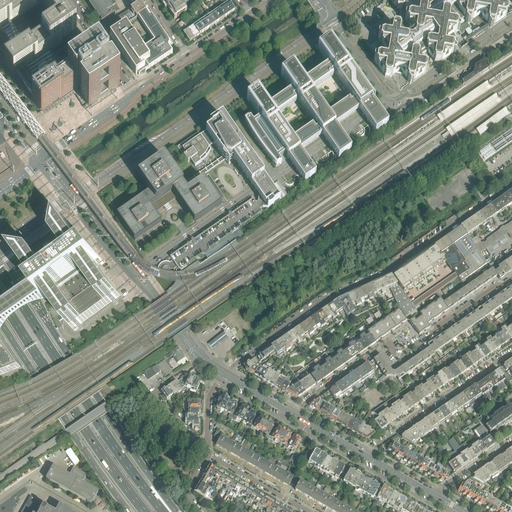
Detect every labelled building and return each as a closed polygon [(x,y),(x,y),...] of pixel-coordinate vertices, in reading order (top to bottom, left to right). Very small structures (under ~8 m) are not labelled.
[(72,18),(61,0),(60,0),(59,1),(58,0),(17,0),(16,1),(3,9),(7,14),(9,12),(10,14),(8,16),(12,22),(25,14),(35,6),(41,2),(58,27),(42,39),(29,47),(32,52),(35,50),(36,52),(33,54),(38,60),(40,58),(50,51),(67,40),(84,65),(98,56),(86,38),(85,39),(83,36),(84,36),(81,31),(72,18)] [(105,0),(85,0),(87,2),(87,3),(88,3),(91,8),(91,9),(92,9),(95,13),(95,14),(96,15),(98,18),(98,19),(99,19),(101,22),(101,23),(102,23),(115,14),(119,10),(114,2),(109,5),(105,0)] [(183,0),(161,0),(174,19),(186,11),(183,6),(186,4),(183,0)] [(228,2),(226,0),(223,2),(221,0),(219,0),(223,6),(229,15),(235,11),(228,2)] [(493,27),(511,13),(511,0),(390,0),(395,7),(397,7),(397,9),(402,10),(403,8),(405,9),(404,10),(408,16),(410,16),(410,18),(408,18),(407,18),(405,18),(404,20),(407,24),(409,24),(408,26),(410,29),(403,35),(401,31),(399,31),(399,29),(398,29),(397,26),(396,26),(394,28),(393,28),(393,30),(391,30),(383,35),(383,37),(381,37),(378,36),(377,39),(380,42),(382,43),(381,45),(387,52),(379,58),(377,59),(374,59),(373,62),(376,65),(377,65),(377,67),(383,76),(385,76),(384,78),(388,78),(390,79),(390,77),(392,77),(397,84),(396,85),(396,86),(397,86),(398,86),(401,91),(410,85),(412,85),(413,83),(452,55),(455,56),(455,53),(468,44),(468,43),(469,42),(469,40),(469,39),(468,36),(466,33),(465,32),(464,32),(458,23),(459,23),(460,23),(460,22),(462,20),(475,39),(490,29),(493,29),(493,27)] [(141,5),(140,3),(136,6),(119,17),(118,18),(104,27),(110,37),(126,26),(138,18),(146,12),(145,11),(145,10),(142,5),(141,5)] [(229,15),(223,6),(218,10),(224,19),(229,15)] [(0,56),(5,63),(4,64),(13,76),(14,76),(25,89),(24,90),(24,92),(26,92),(27,92),(33,100),(32,101),(41,113),(64,97),(76,89),(67,77),(57,83),(40,58),(38,60),(33,54),(36,52),(35,50),(32,52),(29,47),(26,49),(9,24),(12,22),(8,16),(10,14),(9,12),(7,14),(3,9),(1,11),(0,10),(0,56)] [(224,19),(218,10),(213,13),(219,22),(224,19)] [(142,51),(126,26),(110,37),(135,75),(138,74),(138,75),(139,76),(139,75),(142,73),(143,74),(144,74),(144,73),(145,72),(144,72),(145,71),(145,72),(172,54),(171,52),(168,48),(168,46),(170,45),(168,43),(151,17),(150,18),(146,12),(138,18),(139,20),(141,23),(154,43),(142,51)] [(219,22),(213,13),(208,17),(214,26),(219,22)] [(214,26),(208,17),(206,15),(204,16),(205,17),(202,19),(203,20),(209,29),(214,26)] [(209,29),(203,20),(198,23),(204,32),(209,29)] [(204,32),(198,23),(193,27),(199,36),(204,32)] [(199,36),(193,27),(188,30),(194,39),(199,36)] [(194,39),(188,30),(183,33),(189,42),(190,42),(190,41),(192,41),(192,40),(194,39)] [(283,79),(291,90),(291,91),(268,107),(257,92),(246,100),(260,119),(253,123),(250,119),(245,122),(249,130),(254,138),(259,146),(264,153),(270,160),(276,167),(281,164),(278,159),(281,158),(281,159),(282,159),(283,159),(283,158),(283,157),(282,157),(285,155),(292,165),(304,183),(315,175),(303,158),(298,151),(321,135),(326,142),(338,159),(351,150),(339,133),(334,127),(359,110),(363,116),(375,133),(388,125),(376,107),(368,97),(371,95),(346,58),(343,60),(330,41),(317,50),(328,65),(303,82),(293,67),(280,76),(283,79)] [(119,87),(111,74),(108,76),(104,70),(107,69),(98,56),(84,65),(67,77),(76,89),(78,88),(82,94),(80,95),(81,97),(81,99),(83,100),(85,103),(85,104),(85,105),(86,106),(87,106),(89,108),(119,87)] [(486,83),(480,74),(482,73),(489,68),(489,67),(486,63),(484,60),(474,67),(474,70),(469,73),(468,75),(465,77),(466,80),(462,82),(464,84),(464,85),(477,77),(483,85),(487,91),(491,98),(496,105),(501,112),(505,118),(506,118),(509,116),(504,109),(500,103),(495,96),(490,89),(486,83)] [(487,80),(436,115),(439,118),(439,119),(443,125),(494,90),(487,80)] [(497,94),(446,129),(453,139),(503,103),(497,94)] [(507,109),(478,131),(479,133),(482,137),(511,115),(509,111),(507,109)] [(155,213),(177,198),(195,223),(222,205),(203,178),(187,190),(186,188),(228,159),(229,159),(230,159),(231,159),(232,158),(255,190),(259,196),(258,197),(258,199),(258,201),(255,203),(253,199),(231,215),(230,213),(228,215),(229,216),(194,241),(193,239),(191,241),(192,242),(170,257),(173,261),(170,263),(168,262),(166,262),(165,262),(163,262),(161,263),(160,264),(159,266),(158,268),(158,269),(158,271),(158,273),(159,275),(160,276),(162,277),(163,278),(165,278),(167,278),(169,278),(170,277),(172,276),(173,275),(174,273),(174,271),(174,269),(177,267),(179,271),(203,254),(206,259),(235,239),(242,234),(239,229),(262,213),(260,209),(263,207),(264,208),(266,208),(268,208),(270,208),(271,207),(272,206),(280,200),(267,182),(222,117),(209,125),(210,126),(211,125),(213,127),(206,132),(206,133),(201,137),(198,133),(177,148),(188,163),(191,161),(195,167),(202,162),(205,160),(206,158),(208,155),(210,152),(210,151),(208,147),(215,143),(223,156),(224,155),(224,156),(183,185),(164,157),(138,176),(149,192),(143,196),(116,215),(135,241),(162,223),(155,213)] [(511,191),(502,198),(508,207),(511,204),(511,191)] [(508,207),(502,198),(490,207),(496,215),(508,207)] [(494,217),(496,215),(490,207),(488,208),(486,210),(492,218),(494,217)] [(492,218),(486,210),(473,218),(479,227),(492,218)] [(479,227),(473,218),(461,227),(467,235),(479,227)] [(48,250),(39,256),(18,253),(41,286),(38,288),(0,315),(0,375),(8,373),(10,372),(21,367),(0,338),(0,333),(46,300),(50,298),(73,330),(77,327),(79,329),(80,330),(81,330),(82,330),(82,329),(83,329),(83,328),(83,327),(81,324),(85,321),(108,305),(113,302),(114,304),(115,305),(116,305),(117,305),(118,304),(118,303),(118,302),(116,299),(120,296),(104,274),(97,264),(102,260),(93,248),(89,252),(65,219),(62,240),(53,246),(52,245),(51,245),(50,245),(49,245),(48,246),(47,247),(47,248),(47,249),(48,250)] [(507,226),(507,225),(504,228),(503,227),(508,234),(511,232),(507,226)] [(461,227),(434,246),(444,260),(446,262),(451,270),(453,269),(459,277),(462,282),(465,279),(487,264),(487,263),(480,254),(476,247),(474,244),(471,241),(468,237),(467,235),(461,227)] [(474,239),(471,241),(474,244),(476,247),(480,254),(486,250),(486,249),(505,236),(501,230),(501,229),(500,229),(501,230),(498,232),(486,240),(487,242),(484,244),(481,243),(476,237),(476,238),(474,239)] [(505,236),(486,249),(486,250),(490,255),(508,242),(508,241),(505,236)] [(422,255),(392,276),(398,284),(403,292),(407,289),(429,274),(446,262),(444,260),(434,246),(426,252),(428,255),(424,258),(423,256),(422,255)] [(503,277),(511,270),(511,262),(510,259),(498,268),(499,269),(498,270),(500,274),(501,276),(501,275),(502,276),(503,277)] [(495,272),(490,266),(488,268),(490,271),(484,275),(489,282),(497,277),(497,276),(495,273),(495,272)] [(501,276),(500,274),(498,270),(495,272),(495,273),(497,276),(497,277),(499,280),(503,277),(502,276),(501,275),(501,276)] [(415,307),(458,277),(455,273),(412,303),(415,307)] [(480,288),(489,282),(484,275),(475,281),(480,288)] [(409,300),(404,294),(398,284),(392,276),(385,278),(390,288),(389,288),(394,298),(397,305),(405,317),(416,310),(414,308),(409,300)] [(386,290),(389,288),(390,288),(385,278),(373,284),(377,294),(381,292),(382,295),(387,292),(386,290)] [(471,295),(480,288),(475,281),(466,287),(471,295)] [(377,294),(373,284),(360,290),(365,302),(374,298),(373,296),(377,294)] [(511,286),(480,309),(481,309),(480,310),(486,317),(485,318),(490,324),(492,323),(487,316),(511,298),(511,286)] [(462,301),(471,295),(466,287),(457,293),(462,301)] [(356,304),(357,306),(365,302),(360,290),(347,296),(351,305),(356,304)] [(457,293),(450,298),(444,290),(442,291),(448,300),(446,301),(451,308),(453,307),(462,301),(457,293)] [(149,307),(167,295),(167,294),(149,306),(149,307)] [(339,300),(337,301),(345,312),(348,317),(351,315),(354,318),(356,316),(351,305),(347,296),(339,300)] [(444,302),(443,303),(440,299),(436,302),(437,303),(435,304),(434,304),(430,306),(438,317),(442,315),(441,314),(443,313),(444,314),(449,310),(449,309),(445,302),(445,303),(444,302)] [(343,313),(345,312),(337,301),(335,302),(333,304),(339,312),(341,315),(343,313)] [(155,315),(158,319),(176,307),(173,303),(155,315)] [(339,312),(333,304),(321,312),(327,320),(331,318),(335,323),(337,322),(335,319),(337,317),(335,315),(339,312)] [(416,310),(405,317),(407,319),(418,312),(417,311),(420,308),(418,305),(415,308),(416,310)] [(433,321),(438,317),(430,306),(426,309),(427,310),(425,311),(424,311),(419,314),(422,317),(416,321),(414,319),(410,322),(409,322),(410,322),(411,325),(412,324),(414,326),(413,327),(419,336),(430,328),(427,325),(431,322),(431,321),(433,320),(433,321)] [(480,310),(481,309),(480,309),(478,310),(477,311),(483,319),(485,318),(486,317),(480,310)] [(407,321),(406,321),(399,310),(394,313),(395,314),(393,315),(388,318),(396,329),(400,326),(400,325),(402,324),(406,321),(407,322),(407,321)] [(477,311),(478,310),(430,343),(431,344),(431,345),(436,352),(440,359),(442,357),(438,351),(483,319),(477,311)] [(327,320),(321,312),(310,320),(316,328),(319,326),(321,328),(323,327),(323,326),(324,326),(325,325),(324,323),(327,320)] [(166,331),(168,334),(186,322),(184,318),(166,331)] [(392,332),(396,329),(388,318),(384,320),(385,321),(383,323),(382,322),(378,325),(386,336),(390,333),(389,332),(391,331),(392,332)] [(316,336),(312,331),(316,328),(310,320),(298,328),(304,336),(308,333),(312,339),(316,336)] [(381,339),(386,336),(378,325),(374,328),(375,328),(372,330),(372,329),(368,332),(369,335),(375,343),(379,340),(379,339),(381,338),(381,339)] [(475,334),(484,328),(483,325),(474,332),(475,334)] [(190,327),(189,326),(171,338),(172,340),(190,327)] [(497,334),(498,335),(504,344),(511,338),(511,330),(510,327),(506,330),(505,329),(504,328),(500,331),(501,331),(497,334)] [(304,336),(298,328),(287,336),(293,344),(296,341),(298,344),(302,341),(301,339),(304,336)] [(227,337),(223,331),(206,344),(210,350),(227,337)] [(375,343),(369,335),(368,332),(365,334),(367,336),(366,337),(364,335),(362,336),(360,338),(361,340),(358,343),(364,351),(368,348),(368,349),(371,346),(375,343)] [(498,335),(497,334),(497,333),(493,335),(495,338),(501,346),(504,344),(498,335)] [(293,344),(287,336),(275,344),(281,352),(285,350),(286,352),(291,349),(289,346),(293,344)] [(501,346),(495,338),(491,341),(491,340),(490,338),(488,339),(485,341),(487,342),(487,343),(483,346),(489,354),(501,346)] [(364,351),(358,343),(354,345),(352,343),(348,346),(350,348),(346,351),(352,359),(356,356),(356,357),(360,354),(359,354),(364,351)] [(431,345),(431,344),(430,343),(428,345),(428,346),(428,347),(429,348),(433,354),(434,353),(434,354),(436,352),(431,345)] [(283,354),(281,352),(275,344),(271,346),(276,353),(279,357),(283,354)] [(270,358),(276,353),(271,346),(257,356),(261,362),(269,356),(270,358)] [(489,354),(483,346),(479,349),(479,348),(478,346),(474,349),(475,350),(476,351),(472,354),(478,362),(489,354)] [(184,357),(178,347),(170,352),(177,362),(184,357)] [(401,379),(426,362),(432,357),(436,362),(438,361),(434,355),(433,354),(434,354),(434,353),(433,354),(429,348),(395,372),(394,377),(397,378),(402,386),(405,384),(401,379)] [(352,359),(346,351),(343,353),(341,351),(337,354),(338,357),(335,359),(341,367),(345,364),(345,365),(348,363),(348,362),(352,359)] [(478,362),(472,354),(470,355),(469,354),(461,359),(462,361),(460,362),(466,371),(478,362)] [(380,382),(386,378),(389,377),(391,377),(392,372),(381,355),(375,359),(373,360),(368,364),(370,366),(375,362),(385,376),(378,380),(380,382)] [(187,360),(185,356),(176,362),(179,366),(187,360)] [(247,371),(257,365),(253,359),(244,366),(245,368),(245,369),(246,371),(247,371)] [(337,370),(341,367),(335,359),(331,362),(329,359),(325,362),(327,365),(323,367),(329,375),(333,373),(334,373),(337,371),(337,370)] [(504,372),(509,368),(511,371),(511,369),(511,360),(503,366),(501,368),(504,372)] [(466,371),(460,362),(458,364),(457,362),(449,368),(450,369),(448,371),(454,379),(466,371)] [(262,368),(260,365),(258,363),(257,365),(247,371),(254,375),(254,376),(256,372),(258,370),(261,370),(262,368)] [(374,373),(370,366),(368,364),(355,373),(361,382),(374,373)] [(159,371),(154,365),(150,367),(151,368),(142,374),(147,380),(159,371)] [(329,375),(323,367),(322,365),(318,367),(316,369),(314,366),(312,368),(316,373),(311,376),(317,384),(322,381),(323,380),(325,379),(325,378),(329,375)] [(268,370),(270,368),(266,366),(265,368),(264,367),(262,368),(261,370),(258,370),(256,372),(254,376),(263,380),(268,370)] [(507,377),(504,372),(501,368),(498,370),(504,379),(507,377)] [(274,374),(276,372),(274,370),(271,372),(268,370),(263,380),(270,385),(273,380),(272,379),(274,377),(275,377),(276,375),(274,374)] [(452,381),(454,379),(448,371),(447,370),(445,371),(444,370),(437,375),(438,377),(436,378),(442,387),(443,387),(444,386),(444,385),(448,382),(451,381),(452,381)] [(505,380),(504,379),(498,370),(493,373),(497,378),(495,380),(498,385),(505,380)] [(278,376),(279,374),(277,372),(276,375),(275,377),(274,377),(272,379),(273,380),(270,385),(274,387),(274,388),(280,377),(278,376)] [(315,385),(313,381),(307,373),(300,378),(303,382),(300,384),(298,381),(297,381),(305,393),(315,385)] [(354,387),(361,382),(355,373),(348,378),(354,387)] [(495,380),(497,378),(493,373),(491,375),(486,378),(493,388),(498,385),(495,380)] [(286,379),(287,378),(281,375),(280,377),(274,388),(277,389),(278,389),(280,390),(285,381),(285,380),(286,379)] [(192,377),(190,376),(185,385),(184,384),(182,379),(177,382),(181,390),(184,387),(190,390),(196,379),(192,377)] [(360,394),(354,387),(348,378),(336,387),(342,396),(352,388),(355,392),(351,395),(352,397),(353,399),(360,394)] [(441,388),(442,387),(436,378),(434,379),(433,378),(431,379),(429,381),(425,383),(426,385),(424,386),(430,395),(431,395),(432,395),(433,394),(433,393),(439,389),(440,389),(441,388)] [(487,392),(493,388),(486,378),(482,381),(485,387),(484,388),(487,392)] [(201,383),(200,381),(196,379),(190,390),(196,393),(201,383)] [(290,385),(291,384),(285,381),(280,390),(282,391),(282,392),(284,393),(285,392),(285,393),(290,385)] [(297,398),(305,393),(297,381),(291,386),(295,392),(294,393),(297,398)] [(484,388),(485,387),(482,381),(475,386),(481,395),(482,396),(487,392),(484,388)] [(181,390),(177,382),(172,386),(170,385),(168,387),(173,395),(174,397),(181,392),(180,390),(181,390)] [(430,396),(430,395),(424,386),(422,383),(419,386),(418,385),(416,387),(418,389),(414,391),(415,392),(413,394),(419,403),(420,403),(421,402),(421,401),(428,397),(429,397),(430,396)] [(295,392),(291,386),(290,385),(285,393),(288,394),(288,395),(289,396),(290,396),(296,399),(297,398),(294,393),(295,392)] [(475,399),(481,395),(475,386),(469,390),(475,399)] [(167,400),(173,395),(168,387),(161,392),(167,400)] [(335,400),(342,396),(336,387),(328,392),(331,396),(332,396),(335,400)] [(469,403),(475,399),(469,390),(463,394),(469,403)] [(419,403),(413,394),(411,395),(410,394),(403,399),(404,401),(402,402),(408,411),(409,411),(410,410),(410,409),(417,405),(419,404),(419,403)] [(463,407),(469,403),(463,394),(457,399),(463,407)] [(320,401),(323,399),(324,398),(325,398),(323,395),(321,397),(310,405),(310,407),(315,410),(320,401)] [(225,396),(224,396),(223,396),(222,398),(221,397),(218,402),(219,403),(217,406),(218,407),(217,409),(218,410),(220,411),(221,408),(225,410),(231,400),(227,398),(227,397),(226,397),(225,396)] [(457,412),(463,407),(457,399),(451,403),(457,412)] [(200,410),(200,400),(187,400),(187,410),(200,410)] [(234,402),(234,401),(232,400),(231,400),(225,410),(228,412),(228,413),(230,414),(229,416),(232,418),(235,413),(233,412),(237,407),(235,406),(237,404),(234,402)] [(320,413),(326,404),(320,401),(315,410),(320,413)] [(511,402),(511,401),(488,417),(489,419),(486,421),(486,422),(483,424),(485,427),(493,438),(499,434),(497,430),(498,429),(497,427),(511,417),(511,418),(511,402)] [(408,411),(402,402),(400,403),(399,402),(391,407),(392,409),(390,410),(396,419),(397,419),(398,418),(399,417),(405,413),(406,413),(407,412),(407,411),(408,411)] [(396,419),(390,410),(387,405),(385,403),(372,413),(380,418),(383,419),(387,425),(394,421),(396,420),(396,419)] [(451,416),(457,412),(451,403),(445,407),(451,416)] [(325,416),(331,407),(326,404),(320,413),(325,416)] [(245,408),(243,407),(242,409),(240,409),(237,414),(235,413),(232,418),(235,420),(237,418),(239,419),(243,421),(249,410),(246,408),(245,408)] [(331,419),(336,410),(331,407),(325,416),(331,419)] [(445,420),(451,416),(445,407),(439,411),(445,420)] [(200,415),(200,411),(188,410),(188,415),(185,415),(185,423),(188,423),(188,425),(192,426),(192,428),(195,428),(195,430),(199,431),(200,420),(198,420),(199,418),(198,418),(198,415),(200,415)] [(253,413),(252,411),(249,410),(243,421),(246,423),(249,425),(247,427),(250,429),(253,424),(252,423),(255,417),(254,416),(255,414),(253,413)] [(336,422),(341,412),(336,410),(331,419),(336,422)] [(439,424),(445,420),(439,411),(432,416),(439,424)] [(341,425),(346,415),(341,412),(336,422),(341,425)] [(346,428),(351,418),(354,413),(352,412),(351,415),(349,417),(346,415),(341,425),(346,428)] [(351,431),(356,421),(360,416),(358,415),(354,420),(351,418),(346,428),(351,431)] [(432,429),(439,424),(432,416),(426,420),(432,429)] [(263,419),(261,417),(260,420),(258,419),(255,425),(253,424),(250,429),(254,430),(255,428),(257,430),(258,429),(261,431),(268,420),(264,418),(263,419)] [(387,425),(383,419),(380,418),(375,421),(380,428),(381,430),(387,426),(387,425)] [(271,423),(271,422),(268,420),(261,431),(265,433),(264,434),(267,435),(265,437),(269,439),(270,437),(268,436),(273,427),(272,427),(273,424),(271,423)] [(430,430),(432,429),(426,420),(420,424),(427,434),(431,431),(430,430)] [(356,434),(362,423),(363,422),(361,421),(359,423),(356,421),(351,431),(356,434)] [(365,426),(366,425),(362,423),(356,434),(362,437),(366,428),(367,427),(365,426)] [(423,437),(427,434),(420,424),(415,428),(421,437),(423,435),(423,437)] [(494,445),(487,435),(481,426),(474,432),(481,442),(487,451),(489,449),(494,445)] [(270,437),(269,439),(272,441),(273,439),(275,440),(274,442),(278,444),(279,442),(286,430),(283,429),(282,429),(279,428),(278,430),(277,430),(274,435),(272,434),(270,437)] [(372,430),(372,431),(366,428),(362,437),(366,439),(368,439),(376,434),(375,433),(375,432),(375,431),(373,430),(372,430)] [(419,438),(421,437),(415,428),(409,432),(416,442),(419,439),(419,438)] [(289,433),(289,432),(286,430),(279,442),(283,444),(285,445),(284,448),(287,450),(288,448),(288,447),(287,446),(291,438),(290,437),(291,435),(289,433)] [(235,456),(240,447),(221,437),(222,435),(221,435),(218,433),(216,432),(214,437),(220,440),(216,446),(235,456)] [(415,442),(416,442),(409,432),(402,437),(402,438),(412,444),(414,442),(415,442)] [(298,438),(297,437),(296,436),(295,436),(295,437),(294,437),(288,447),(288,448),(292,451),(291,453),(294,454),(301,441),(298,439),(298,438)] [(487,451),(481,442),(479,444),(478,443),(475,445),(482,455),(487,451)] [(396,445),(393,443),(392,443),(391,446),(391,445),(387,451),(392,453),(393,455),(394,455),(395,455),(396,455),(400,448),(400,447),(401,445),(397,443),(396,445)] [(476,459),(482,455),(475,445),(471,447),(472,449),(470,450),(476,459)] [(460,449),(458,446),(453,450),(454,452),(455,452),(459,458),(465,467),(470,463),(464,453),(463,453),(460,449)] [(257,457),(249,453),(240,447),(235,456),(252,466),(257,457)] [(404,449),(404,450),(400,448),(396,455),(396,456),(396,457),(398,458),(399,457),(402,459),(406,450),(404,449)] [(408,451),(410,449),(407,448),(406,450),(402,459),(404,460),(404,461),(406,462),(407,462),(412,454),(408,452),(409,451),(408,451)] [(65,453),(74,466),(79,462),(70,449),(65,453)] [(319,451),(318,451),(316,450),(315,451),(313,454),(311,455),(311,458),(308,463),(311,464),(312,463),(315,465),(321,453),(321,452),(320,451),(319,451)] [(470,463),(476,459),(470,450),(468,452),(467,450),(464,453),(470,463)] [(504,469),(511,463),(511,454),(509,451),(506,453),(507,454),(500,458),(500,457),(497,459),(504,469)] [(411,464),(413,466),(418,457),(419,455),(413,452),(412,454),(407,462),(408,462),(408,463),(410,464),(411,464)] [(465,467),(459,458),(455,452),(454,452),(448,456),(452,459),(455,460),(461,469),(465,467)] [(325,454),(324,453),(323,453),(322,454),(321,453),(315,465),(318,466),(317,468),(320,469),(325,461),(327,457),(325,455),(325,454)] [(294,466),(297,459),(292,456),(289,463),(294,466)] [(275,468),(267,463),(257,457),(252,466),(270,476),(275,468)] [(330,466),(333,460),(327,457),(325,461),(320,469),(326,473),(330,466)] [(420,459),(420,458),(418,457),(413,466),(416,467),(416,468),(417,469),(419,469),(424,461),(420,459)] [(431,462),(433,458),(432,458),(430,460),(429,459),(427,462),(428,462),(427,463),(424,461),(419,469),(420,470),(421,471),(423,471),(425,472),(430,464),(431,462)] [(461,469),(455,460),(452,459),(446,463),(448,465),(455,474),(461,469)] [(504,469),(497,459),(494,462),(488,467),(488,466),(485,468),(491,478),(504,469)] [(336,461),(335,461),(333,460),(330,466),(326,473),(329,474),(329,473),(332,475),(339,463),(338,463),(338,462),(338,461),(336,461)] [(343,464),(342,463),(341,463),(340,464),(339,463),(332,475),(335,477),(335,478),(338,479),(341,474),(342,473),(342,471),(344,468),(344,466),(343,465),(343,464)] [(431,466),(432,465),(430,464),(425,472),(427,473),(428,475),(429,476),(430,475),(431,475),(435,468),(431,466)] [(205,486),(208,480),(214,468),(213,467),(210,465),(209,465),(199,483),(205,486)] [(438,470),(440,466),(437,465),(435,468),(431,475),(431,476),(431,477),(433,478),(434,477),(437,479),(442,470),(439,469),(439,470),(438,470)] [(75,469),(73,468),(70,474),(72,475),(71,477),(55,467),(53,467),(46,479),(47,480),(89,504),(91,505),(98,492),(97,491),(81,482),(81,481),(83,481),(86,475),(85,474),(75,469)] [(214,480),(219,471),(214,468),(208,480),(210,481),(211,479),(214,480)] [(289,486),(290,483),(293,478),(275,468),(270,476),(289,486)] [(491,478),(485,468),(473,476),(472,478),(475,480),(478,482),(481,483),(483,484),(484,485),(486,486),(487,483),(490,480),(489,479),(491,478)] [(353,470),(352,471),(350,470),(347,475),(346,475),(345,477),(345,478),(343,482),(349,485),(356,473),(355,473),(355,471),(354,470),(353,470)] [(444,472),(442,470),(437,479),(439,480),(439,481),(441,482),(442,482),(445,477),(447,478),(448,476),(448,475),(447,475),(447,474),(443,472),(444,472)] [(224,474),(219,471),(214,480),(217,482),(216,484),(218,485),(224,474)] [(360,474),(360,473),(358,473),(357,474),(356,473),(349,485),(355,488),(362,477),(360,476),(360,474)] [(229,477),(225,475),(224,474),(218,485),(221,486),(222,485),(224,486),(229,477)] [(235,480),(234,479),(229,477),(224,486),(227,487),(226,489),(228,491),(235,480)] [(361,492),(368,480),(362,477),(355,488),(355,490),(357,491),(359,491),(361,492)] [(240,483),(235,480),(228,491),(234,494),(235,492),(240,483)] [(371,480),(369,481),(368,480),(361,492),(367,495),(374,483),(372,483),(373,481),(372,480),(371,480)] [(309,498),(314,490),(300,482),(297,487),(296,490),(309,498)] [(209,489),(205,486),(199,483),(194,491),(204,497),(209,489)] [(245,486),(244,485),(240,483),(235,492),(237,493),(236,495),(238,497),(245,486)] [(378,484),(377,483),(376,483),(375,484),(374,483),(367,495),(373,498),(375,495),(376,495),(377,493),(377,492),(380,487),(378,486),(378,484)] [(465,484),(465,485),(463,483),(462,485),(459,490),(458,490),(458,492),(460,492),(463,494),(463,495),(465,496),(466,495),(466,496),(471,487),(465,484)] [(250,489),(245,486),(238,497),(243,499),(244,497),(245,498),(250,489)] [(389,503),(394,493),(384,487),(378,497),(388,503),(389,503)] [(472,499),(478,488),(476,487),(475,487),(474,489),(471,487),(466,496),(467,496),(467,497),(468,498),(470,498),(472,499)] [(480,490),(480,489),(478,488),(472,499),(474,500),(475,502),(476,503),(477,502),(478,502),(483,494),(479,492),(480,490)] [(255,491),(254,491),(250,489),(245,498),(247,499),(246,501),(249,502),(255,491)] [(328,497),(322,494),(314,490),(309,498),(323,506),(328,497)] [(260,494),(256,492),(255,491),(249,502),(251,504),(252,502),(255,503),(260,494)] [(483,494),(478,502),(479,504),(480,505),(481,504),(484,506),(488,497),(490,495),(484,491),(483,494)] [(402,511),(408,500),(404,498),(404,499),(397,495),(397,494),(394,493),(389,503),(391,504),(390,505),(390,506),(398,510),(399,510),(400,509),(402,511)] [(265,497),(264,497),(260,494),(255,503),(257,505),(256,507),(259,508),(265,497)] [(31,496),(21,511),(69,511),(59,506),(55,511),(54,511),(48,508),(45,507),(46,505),(31,496)] [(265,497),(259,508),(261,510),(262,508),(265,509),(270,500),(268,498),(268,499),(266,498),(265,497)] [(337,511),(341,505),(335,502),(328,497),(323,506),(333,511),(337,511)] [(489,509),(494,501),(488,497),(484,506),(486,507),(486,508),(488,509),(489,509)] [(273,501),(270,500),(265,509),(268,511),(266,511),(270,511),(275,503),(273,502),(273,501)] [(411,511),(416,505),(408,500),(402,511),(401,511),(411,511)] [(495,511),(500,504),(494,501),(489,509),(490,509),(490,510),(492,511),(493,511),(494,511),(495,511)] [(276,511),(280,506),(276,504),(275,503),(270,511),(276,511)]
